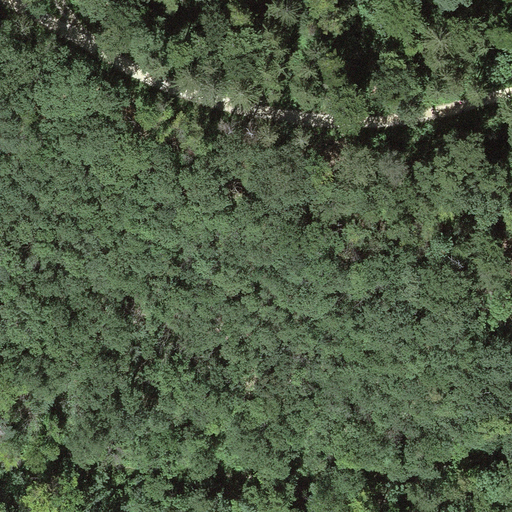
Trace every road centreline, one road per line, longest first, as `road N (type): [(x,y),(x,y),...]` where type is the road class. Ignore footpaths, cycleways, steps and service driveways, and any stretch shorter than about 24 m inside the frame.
road 1 (track): [(0,0),(178,90),(276,118),(367,121),(511,92)]
road 2 (track): [(0,445),(306,474),(417,469),(511,451)]
